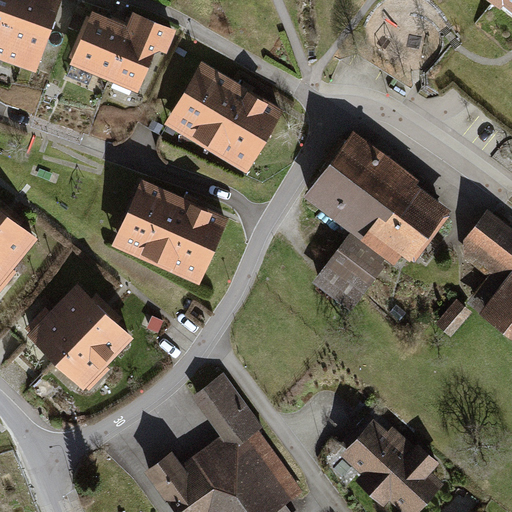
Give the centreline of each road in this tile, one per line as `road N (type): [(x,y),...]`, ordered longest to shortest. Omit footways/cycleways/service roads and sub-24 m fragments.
road 1 (residential): [(44,465),(159,389),(213,327),(314,150),(322,114)]
road 2 (residential): [(322,114),(348,105),(380,111),(502,197)]
road 3 (residential): [(187,22),(322,114)]
